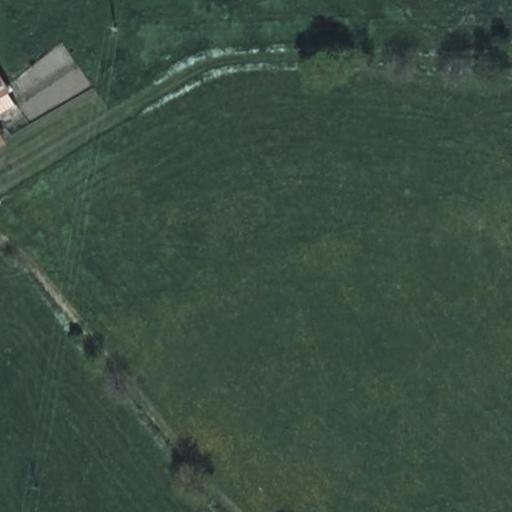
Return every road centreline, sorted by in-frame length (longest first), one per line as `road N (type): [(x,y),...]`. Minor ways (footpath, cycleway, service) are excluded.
road 1 (track): [(0,186),(220,59),(451,69),(511,41)]
road 2 (track): [(248,511),(0,234)]
